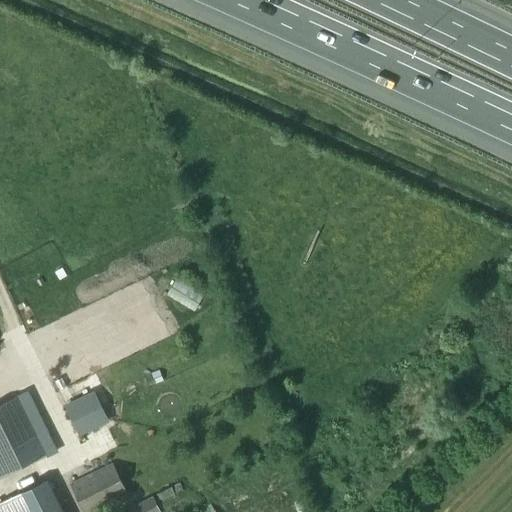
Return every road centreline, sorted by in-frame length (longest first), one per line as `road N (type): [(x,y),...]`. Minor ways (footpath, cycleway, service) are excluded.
road 1 (motorway): [(239,0),(511,125)]
road 2 (motorway): [(511,59),(385,0)]
